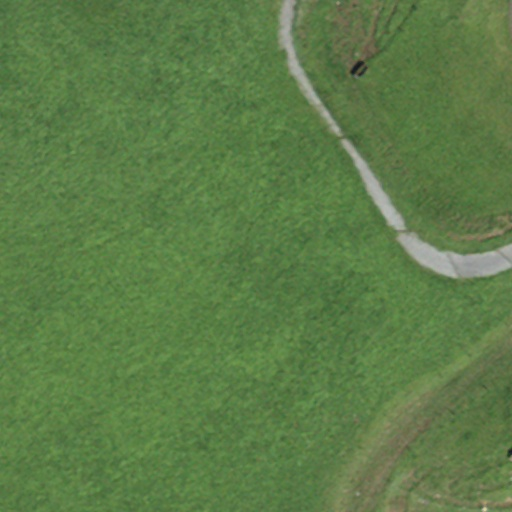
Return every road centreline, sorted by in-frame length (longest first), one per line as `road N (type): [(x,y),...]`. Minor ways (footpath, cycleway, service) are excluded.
road 1 (track): [(284,0),(291,72),(401,239),(427,262),(464,268),(511,254)]
road 2 (track): [(511,345),(455,387),(363,511)]
